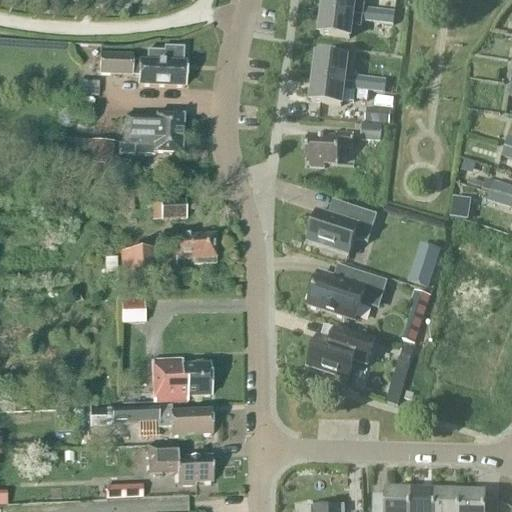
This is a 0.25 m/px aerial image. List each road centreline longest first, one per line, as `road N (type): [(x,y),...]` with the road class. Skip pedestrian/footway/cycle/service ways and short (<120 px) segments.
road 1 (residential): [(258,449),(250,231),(224,115),(250,0)]
road 2 (residential): [(506,460),(258,449)]
